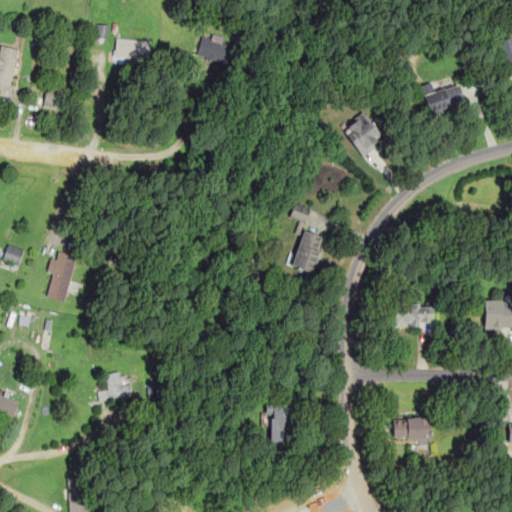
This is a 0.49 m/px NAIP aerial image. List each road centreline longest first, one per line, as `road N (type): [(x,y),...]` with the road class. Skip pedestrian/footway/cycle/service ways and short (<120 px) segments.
road 1 (residential): [(372,511),(351,457),(346,406),(347,305),(368,240),(420,182),(511,145)]
road 2 (residential): [(346,375),(511,373)]
road 3 (residential): [(0,145),(149,157)]
